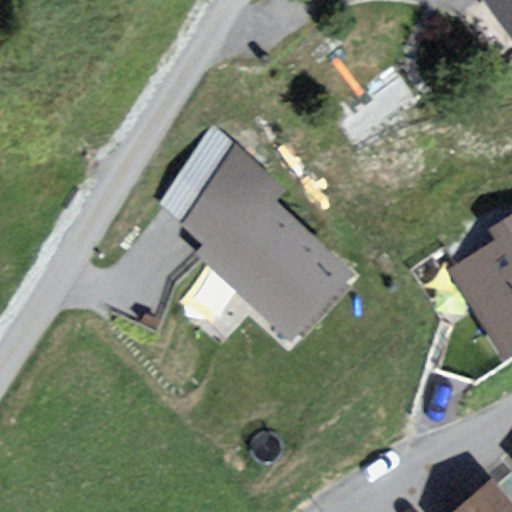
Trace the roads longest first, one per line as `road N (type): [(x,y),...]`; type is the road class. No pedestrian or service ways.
road 1 (unclassified): [(232,0),(0,370)]
road 2 (unclassified): [(354,511),(511,422)]
